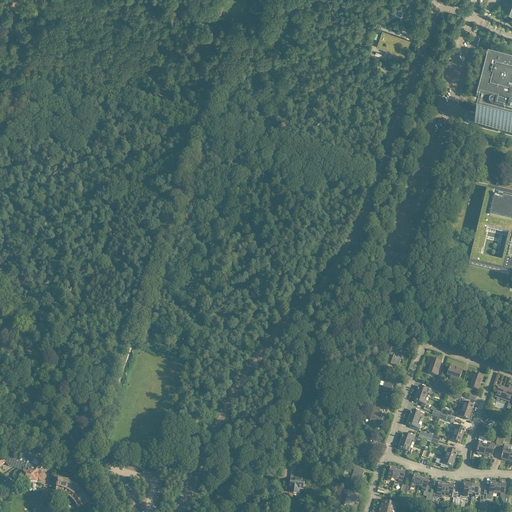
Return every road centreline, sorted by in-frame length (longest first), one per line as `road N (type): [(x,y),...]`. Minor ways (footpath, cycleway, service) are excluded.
road 1 (unclassified): [(182,511),(226,407),(357,232),(440,6)]
road 2 (residential): [(384,454),(427,343)]
